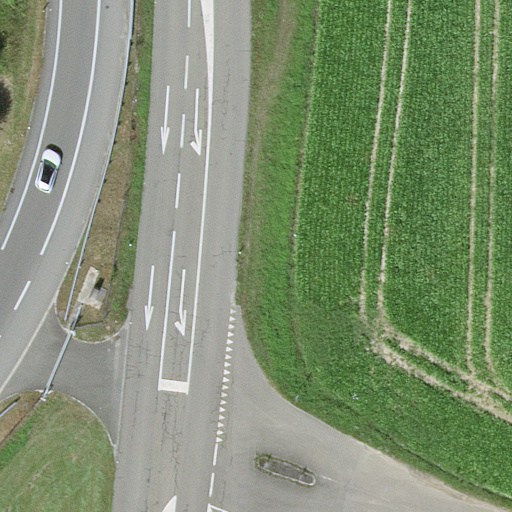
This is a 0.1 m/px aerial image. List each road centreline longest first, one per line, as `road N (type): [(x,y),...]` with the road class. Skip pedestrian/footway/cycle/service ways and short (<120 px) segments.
road 1 (secondary): [(202,0),(162,511)]
road 2 (motorway): [(0,300),(56,169),(81,0)]
road 3 (track): [(420,511),(171,434)]
